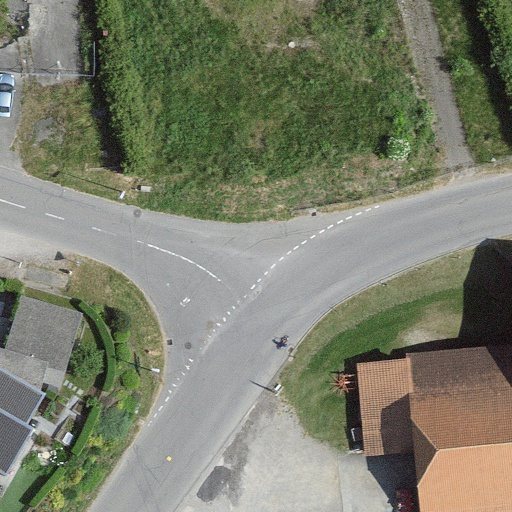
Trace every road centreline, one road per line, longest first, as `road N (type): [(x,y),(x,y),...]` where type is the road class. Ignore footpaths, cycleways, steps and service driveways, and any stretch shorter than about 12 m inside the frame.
road 1 (tertiary): [(264,324),(173,260),(0,204)]
road 2 (tertiary): [(511,209),(428,224),(343,263),(264,324)]
road 3 (tertiary): [(264,324),(129,511)]
